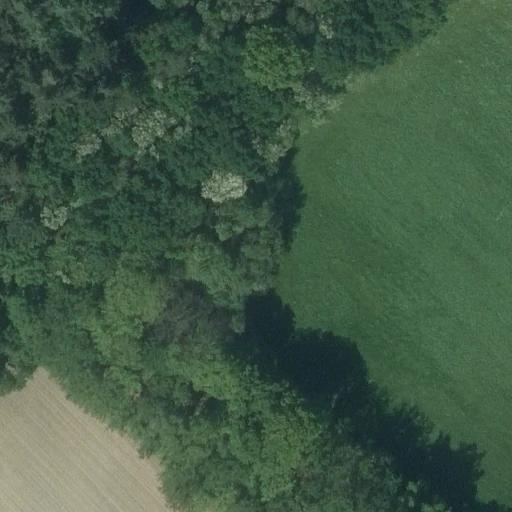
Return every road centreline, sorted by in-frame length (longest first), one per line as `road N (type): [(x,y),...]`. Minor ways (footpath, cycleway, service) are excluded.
road 1 (track): [(316,511),(52,239)]
road 2 (track): [(52,239),(326,0)]
